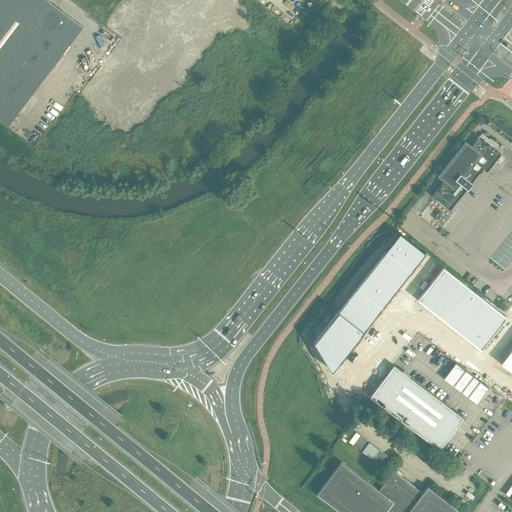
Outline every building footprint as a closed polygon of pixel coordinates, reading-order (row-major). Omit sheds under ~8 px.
[(82,28),(50,3),(45,0),(0,0),(0,121),(7,127),(82,28)] [(445,179),(431,196),(450,210),(467,188),(468,189),(468,188),(470,186),(471,183),(472,184),(472,183),(483,169),(487,172),(501,154),(497,150),(498,150),(479,135),(478,134),(476,136),(477,137),(471,146),(469,145),(468,145),(467,144),(441,176),(443,178),(445,179)] [(400,233),(385,251),(411,271),(416,265),(418,262),(425,253),(400,233)] [(385,251),(371,269),(397,289),(398,287),(404,280),(406,277),(411,271),(385,251)] [(418,299),(417,299),(419,301),(420,300),(426,305),(427,306),(430,308),(429,308),(431,309),(456,277),(445,268),(443,267),(418,299)] [(371,269),(357,287),(382,307),(387,301),(388,301),(390,298),(395,291),(397,289),(371,269)] [(456,277),(431,309),(432,310),(438,315),(439,316),(440,316),(442,318),(443,319),(468,287),(457,278),(456,277)] [(357,287),(338,310),(364,331),(370,323),(375,316),(378,313),(377,313),(382,307),(357,287)] [(468,287),(443,319),(444,320),(445,320),(451,325),(452,326),(455,328),(454,328),(456,329),(481,297),(470,288),(468,287)] [(481,297),(456,329),(457,330),(463,334),(463,335),(465,336),(467,337),(467,338),(468,339),(494,307),(482,298),(481,297)] [(494,307),(468,339),(470,340),(476,344),(476,345),(477,346),(477,345),(480,347),(479,348),(481,349),(506,317),(505,315),(505,316),(495,308),(494,307)] [(337,311),(314,341),(329,366),(332,371),(337,365),(338,363),(341,360),(340,360),(346,353),(348,351),(348,350),(358,338),(359,337),(361,335),(360,335),(362,333),(364,331),(338,310),(338,311),(337,311)] [(501,361),(500,362),(501,363),(511,372),(511,348),(502,361),(501,361)] [(476,403),(488,388),(455,363),(444,379),(476,403)] [(455,412),(394,365),(370,397),(439,450),(448,438),(454,430),(455,431),(465,418),(456,411),(455,412)] [(461,511),(427,486),(422,492),(393,470),(378,490),(341,461),(316,494),(339,511),(461,511)]
